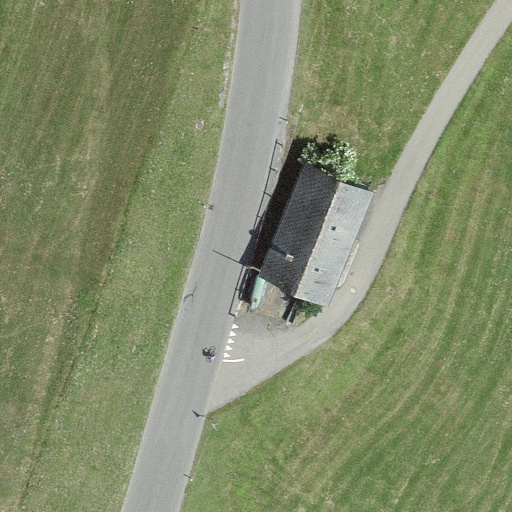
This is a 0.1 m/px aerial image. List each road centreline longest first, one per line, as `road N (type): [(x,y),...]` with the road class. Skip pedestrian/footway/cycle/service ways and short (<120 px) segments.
road 1 (unclassified): [(196,354),(260,359),(337,312),(372,256),(415,154),(511,3)]
road 2 (tertiary): [(271,0),(246,166),(196,354)]
road 3 (tertiary): [(196,354),(152,511)]
